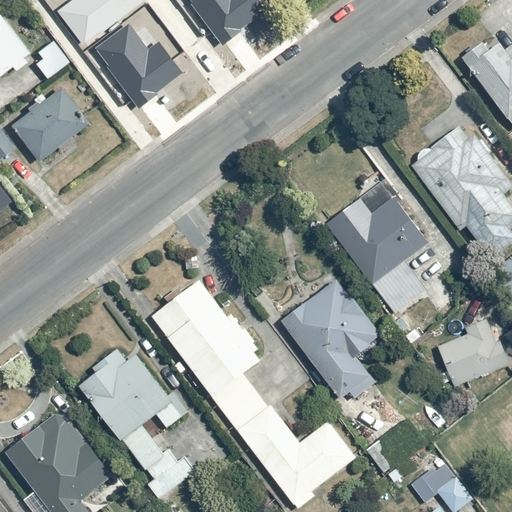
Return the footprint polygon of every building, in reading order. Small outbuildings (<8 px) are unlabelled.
[(41,0),(105,84),(119,102),(172,62),(150,33),(192,0),(41,0)] [(0,78),(32,55),(0,12),(0,78)] [(511,126),(511,42),(503,49),(491,33),(458,59),(511,126)] [(70,60),(55,41),(31,60),(47,79),(70,60)] [(35,160),(53,147),(55,149),(69,139),(67,137),(87,122),(61,86),(46,98),(44,94),(25,108),(28,111),(9,125),(35,160)] [(0,158),(17,147),(0,123),(0,158)] [(511,222),(511,206),(503,195),(510,190),(463,127),(409,167),(457,230),(465,224),(488,255),(511,237),(511,234),(506,227),(511,222)] [(0,211),(15,201),(0,179),(0,211)] [(432,248),(396,202),(377,216),(365,201),(330,228),(401,320),(432,296),(409,266),(432,248)] [(511,261),(496,273),(511,294),(511,261)] [(357,456),(331,421),(295,447),(240,373),(260,358),(199,278),(150,315),(210,395),(295,509),(312,495),(309,491),(357,456)] [(386,344),(343,286),(287,327),(344,405),(376,382),(361,362),(386,344)] [(499,324),(437,344),(449,382),(511,362),(499,324)] [(154,413),(166,428),(182,415),(170,400),(134,356),(125,363),(115,351),(74,385),(120,441),(144,470),(153,481),(145,488),(158,503),(194,473),(183,459),(180,462),(169,449),(164,454),(140,424),(154,413)] [(87,511),(79,500),(110,477),(58,408),(2,450),(34,492),(24,500),(33,511),(87,511)] [(421,443),(404,421),(365,451),(383,473),(421,443)] [(454,511),(471,500),(440,459),(409,483),(424,503),(437,493),(451,511),(454,511)]
